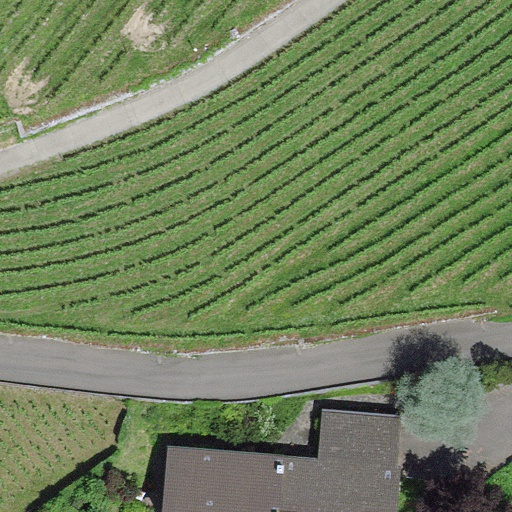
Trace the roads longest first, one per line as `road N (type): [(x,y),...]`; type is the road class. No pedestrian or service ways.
road 1 (unclassified): [(0,354),(269,373),(511,321)]
road 2 (track): [(333,0),(212,82),(0,172)]
